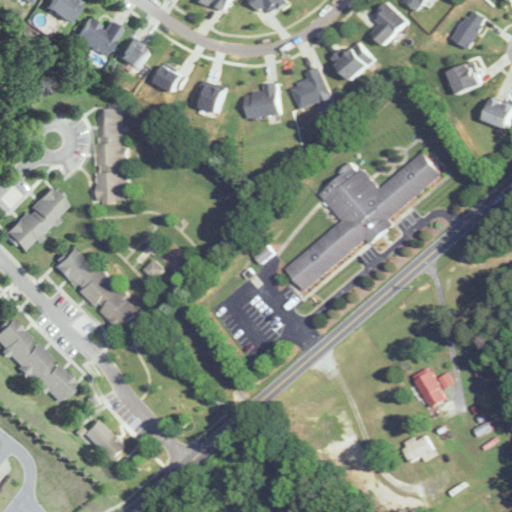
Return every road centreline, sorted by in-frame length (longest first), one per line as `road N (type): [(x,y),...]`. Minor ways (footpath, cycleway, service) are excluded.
road 1 (residential): [(132,511),(511,186)]
road 2 (residential): [(343,0),(293,43),(247,52),(138,0)]
